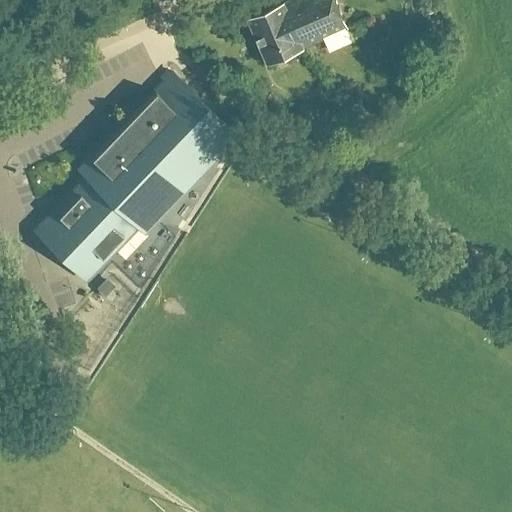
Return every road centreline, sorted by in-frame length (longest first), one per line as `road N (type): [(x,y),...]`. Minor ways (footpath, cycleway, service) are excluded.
road 1 (track): [(174,53),(511,276)]
road 2 (residential): [(0,93),(205,0)]
